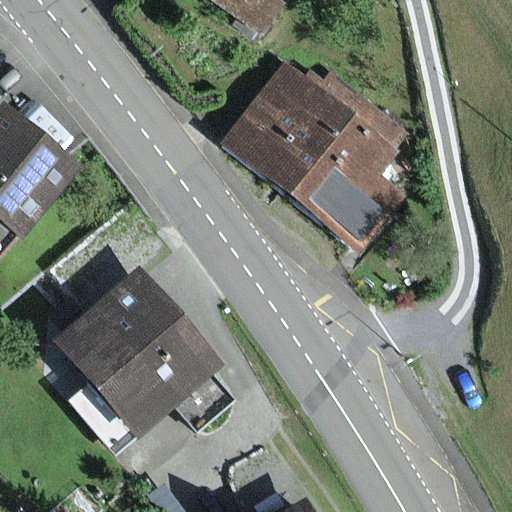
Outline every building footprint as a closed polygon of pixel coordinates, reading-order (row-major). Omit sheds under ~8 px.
[(231,146),(292,196),(346,131),(285,80),(231,146)] [(0,267),(81,165),(15,114),(0,133),(0,267)] [(292,196),(353,246),(407,181),(346,131),(292,196)] [(128,287),(36,364),(118,462),(210,385),(128,287)] [(301,511),(290,495),(265,511),(301,511)]
